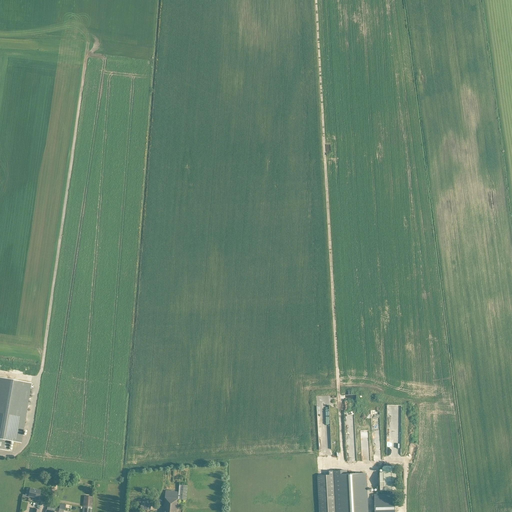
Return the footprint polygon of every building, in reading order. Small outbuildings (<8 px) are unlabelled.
[(0,377),(0,449),(8,451),(10,441),(20,443),(31,383),(0,377)] [(329,475),(318,476),(319,511),(367,511),(365,473),(346,474),(346,471),(329,471),(329,475)] [(396,472),(379,473),(380,486),(380,491),(396,491),(396,472)] [(166,491),(163,511),(176,511),(178,499),(186,500),(187,486),(180,485),(179,492),(166,491)] [(36,496),(39,497),(40,491),(30,488),(28,496),(36,498),(36,496)] [(374,500),(374,511),(395,511),(394,494),(372,495),(372,500),(374,500)] [(84,496),(83,507),(91,507),(93,497),(84,496)]
